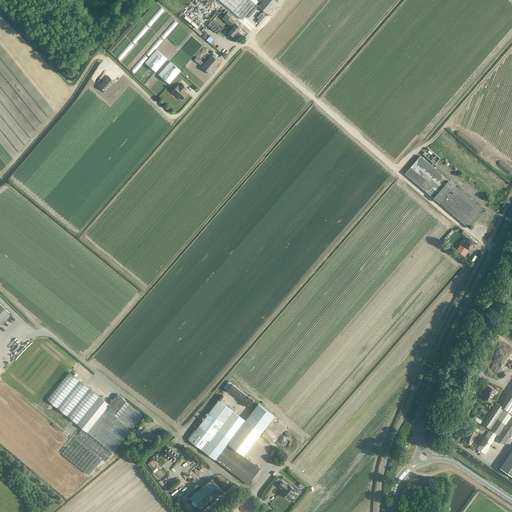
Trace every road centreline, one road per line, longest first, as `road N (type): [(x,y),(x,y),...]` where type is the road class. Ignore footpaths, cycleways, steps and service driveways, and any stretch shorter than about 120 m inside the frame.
road 1 (track): [(397,171),(252,43),(240,44),(177,116),(100,53),(71,90),(0,18)]
road 2 (track): [(173,431),(498,63)]
road 3 (unclassified): [(274,511),(41,331)]
road 4 (tertiary): [(416,422),(511,211)]
road 5 (unclassified): [(511,300),(459,414),(438,428)]
road 6 (track): [(397,171),(494,247)]
